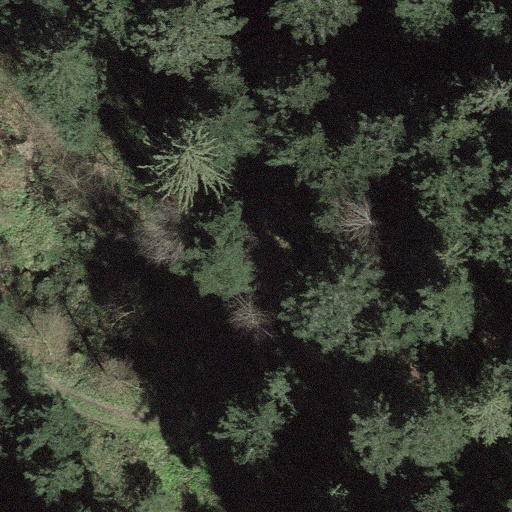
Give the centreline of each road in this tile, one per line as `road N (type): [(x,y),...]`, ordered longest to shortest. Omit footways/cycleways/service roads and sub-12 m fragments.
road 1 (track): [(147,421),(200,389),(243,334),(255,167),(254,0)]
road 2 (track): [(147,421),(60,391),(0,354)]
